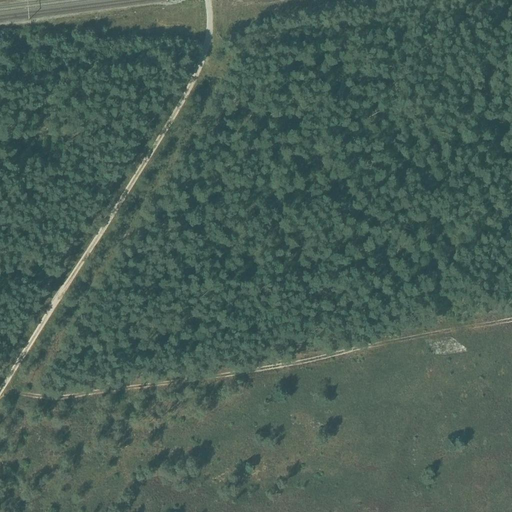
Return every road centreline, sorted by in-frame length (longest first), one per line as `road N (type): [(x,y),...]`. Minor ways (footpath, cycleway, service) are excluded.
road 1 (track): [(0,393),(44,399),(280,367),(511,321)]
road 2 (track): [(203,55),(184,101),(0,392)]
